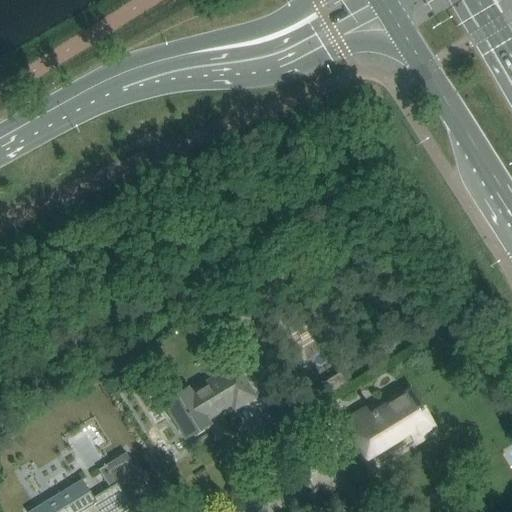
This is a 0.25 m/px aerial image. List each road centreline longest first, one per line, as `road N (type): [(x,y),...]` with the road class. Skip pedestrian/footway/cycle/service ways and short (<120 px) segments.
road 1 (tertiary): [(0,142),(52,106),(131,75),(275,42)]
road 2 (primary): [(386,8),(511,207)]
